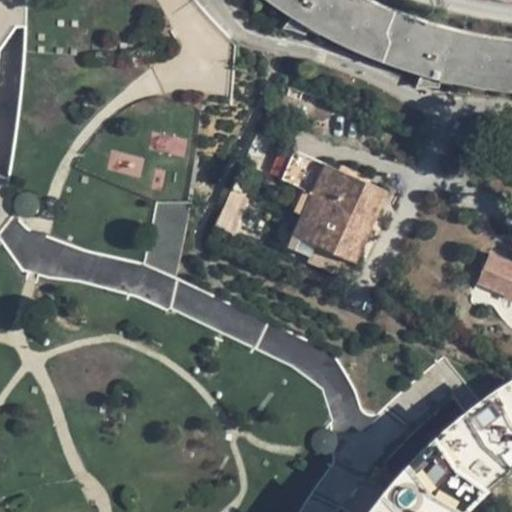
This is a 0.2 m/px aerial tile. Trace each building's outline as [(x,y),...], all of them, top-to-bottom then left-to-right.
[(270,0),(321,34),(375,56),(467,84),(511,89),(511,38),(507,39),(466,31),(424,22),(380,5),(369,0),(270,0)] [(385,189),(282,144),(269,174),(303,190),(296,207),(303,211),(288,244),(311,255),(319,245),(334,252),(331,263),(348,268),(385,189)] [(248,198),(232,190),(215,223),(233,232),(248,198)] [(511,266),(489,257),(479,282),(511,296),(511,266)] [(511,463),(511,391),(481,409),(437,443),(373,511),(460,511),(481,488),(511,463)] [(511,511),(511,486),(500,481),(486,511),(469,511),(468,511),(467,511),(511,511)]
